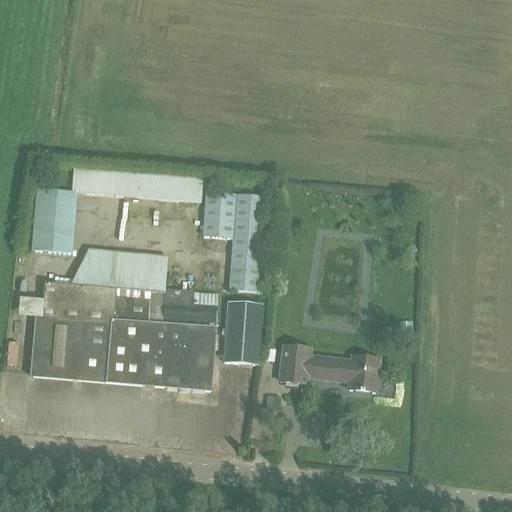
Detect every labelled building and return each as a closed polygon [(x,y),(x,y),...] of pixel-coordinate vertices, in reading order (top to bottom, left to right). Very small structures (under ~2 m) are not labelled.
[(72,195),(76,196),(200,204),(202,181),(73,172),(72,195)] [(72,255),(76,196),(72,195),(36,193),(32,252),(72,255)] [(229,293),(259,295),(265,200),(206,195),(203,240),(233,242),(229,293)] [(216,310),(217,300),(192,298),(164,296),(167,259),(88,252),(69,288),(44,285),(41,319),(36,319),(31,379),(105,385),(105,384),(209,393),(214,331),(162,327),(162,321),(215,325),(216,310)] [(224,365),(258,367),(262,307),(228,305),(224,365)] [(399,338),(411,338),(412,324),(400,324),(399,338)] [(311,352),(284,349),(280,385),(306,388),(307,380),(355,386),(354,392),(375,395),(379,362),(353,359),(352,363),(310,359),(311,352)] [(264,350),(262,362),(273,363),(275,352),(264,350)]
